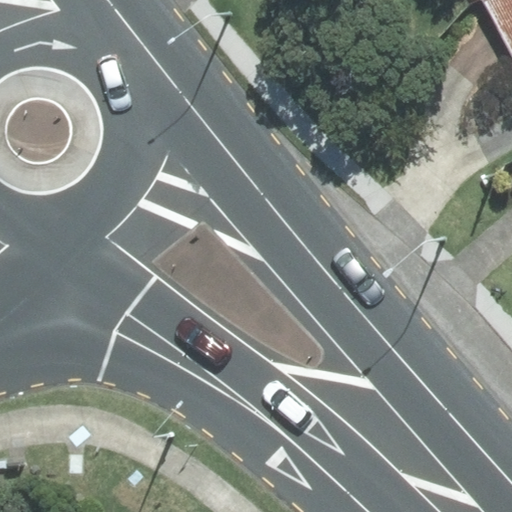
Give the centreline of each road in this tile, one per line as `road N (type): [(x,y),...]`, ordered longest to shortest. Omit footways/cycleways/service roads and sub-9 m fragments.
road 1 (primary): [(145,0),(405,319),(510,511)]
road 2 (primary): [(142,106),(372,347),(494,511)]
road 3 (primary): [(354,441),(106,354),(0,365)]
road 4 (primary): [(354,441),(66,216)]
road 5 (primary): [(142,106),(126,174),(66,216)]
